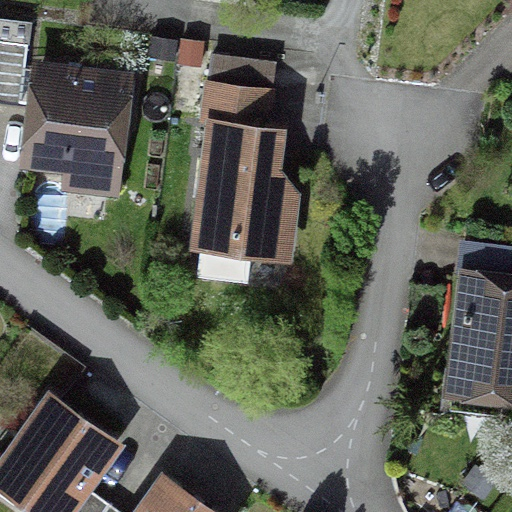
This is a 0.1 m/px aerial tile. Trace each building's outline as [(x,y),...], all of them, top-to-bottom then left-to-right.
[(0,43),(0,103),(17,106),(24,47),(0,43)] [(110,171),(120,81),(36,71),(25,160),(110,171)] [(266,167),(271,132),(211,124),(197,233),(235,238),(247,252),(280,256),(288,194),(266,167)] [(511,281),(510,281),(463,276),(451,374),(445,374),(440,409),(495,416),(497,397),(511,398),(511,281)] [(80,486),(110,446),(48,402),(0,469),(26,488),(19,498),(38,511),(101,511),(106,505),(80,486)] [(202,511),(162,483),(140,511),(116,511),(106,505),(101,511),(202,511)]
